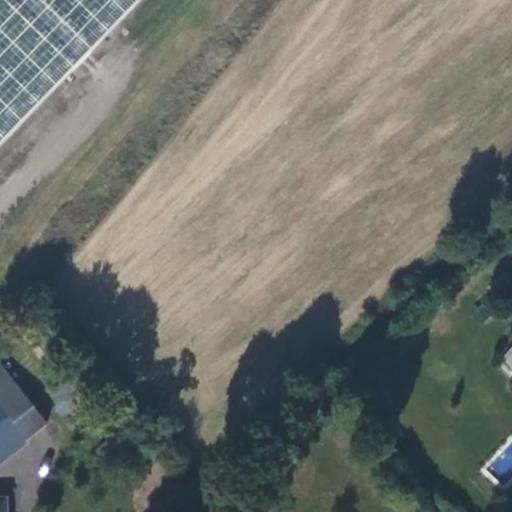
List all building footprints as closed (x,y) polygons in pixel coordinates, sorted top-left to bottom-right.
[(0,0),(0,153),(148,0),(0,0)] [(0,401),(25,433),(45,418),(0,360),(0,401)] [(0,452),(25,433),(0,401),(0,452)] [(139,435),(124,418),(97,443),(111,460),(139,435)] [(146,442),(139,435),(111,460),(118,467),(146,442)]
